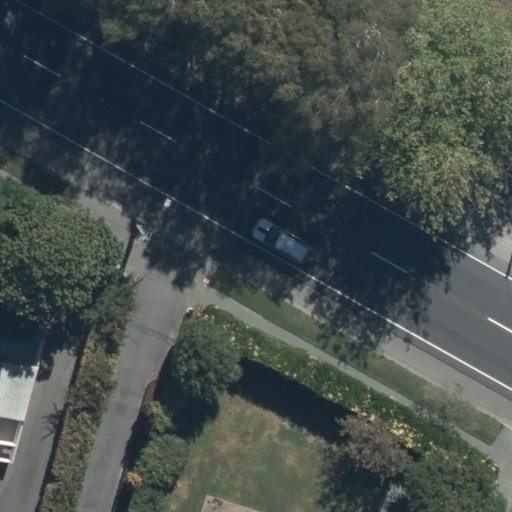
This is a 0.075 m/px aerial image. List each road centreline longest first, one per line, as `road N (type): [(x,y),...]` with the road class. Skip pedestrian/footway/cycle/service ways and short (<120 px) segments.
road 1 (primary): [(191,166),(511,348)]
road 2 (residential): [(191,166),(99,511)]
road 3 (primary): [(0,59),(191,166)]
